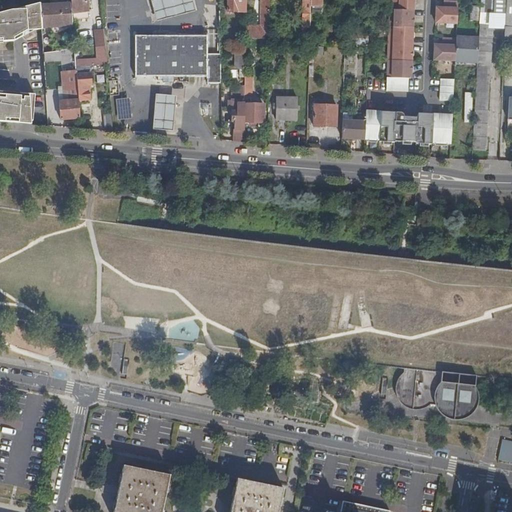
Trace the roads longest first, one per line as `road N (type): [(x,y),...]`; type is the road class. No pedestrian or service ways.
road 1 (motorway): [(511,296),(0,231)]
road 2 (motorway): [(0,278),(511,343)]
road 3 (secondary): [(0,144),(511,182)]
road 4 (residential): [(471,471),(86,392)]
road 5 (residential): [(86,392),(59,511)]
